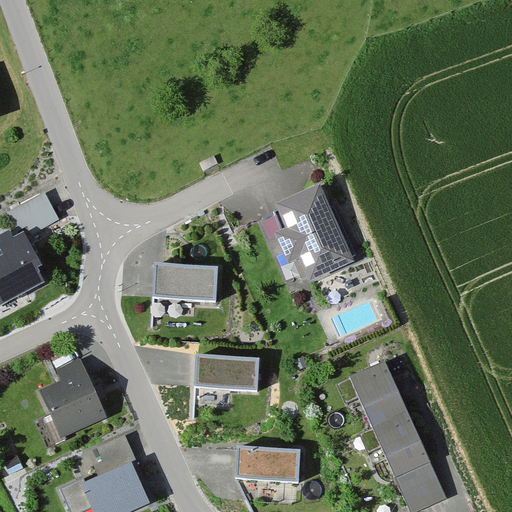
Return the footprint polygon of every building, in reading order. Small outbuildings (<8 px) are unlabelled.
[(294,264),(305,288),(350,268),(316,191),(271,211),(281,234),(270,239),(283,269),(294,264)] [(0,305),(40,287),(14,230),(0,236),(0,305)] [(145,302),(209,306),(211,274),(147,270),(145,302)] [(252,366),(191,365),(190,396),(251,396),(252,366)] [(338,386),(403,511),(424,511),(446,501),(376,366),(338,386)] [(101,422),(79,375),(34,396),(57,443),(101,422)] [(295,455),(226,454),(225,489),(294,490),(295,455)] [(78,490),(87,511),(138,511),(142,510),(125,470),(78,490)]
